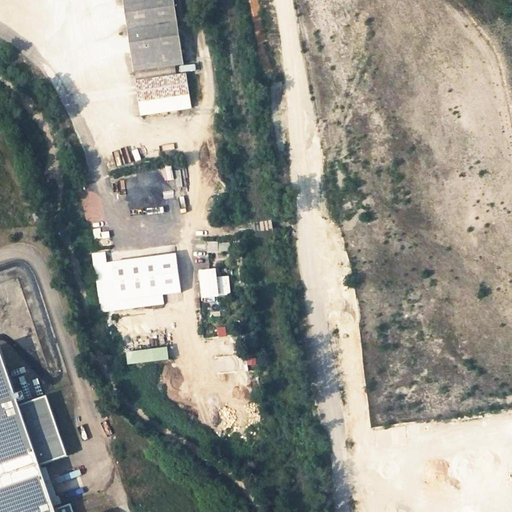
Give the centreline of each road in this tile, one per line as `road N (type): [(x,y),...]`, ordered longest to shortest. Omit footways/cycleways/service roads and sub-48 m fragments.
road 1 (track): [(344,511),(283,0)]
road 2 (track): [(120,239),(61,80),(0,22)]
